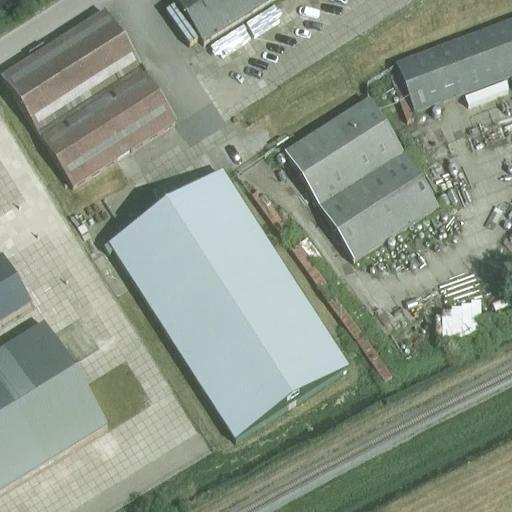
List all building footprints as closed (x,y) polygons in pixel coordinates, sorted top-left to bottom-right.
[(172,0),(204,49),(280,0),(172,0)] [(175,126),(104,15),(1,81),(72,192),(175,126)] [(511,24),(396,69),(414,117),(511,80),(511,24)] [(284,158),(354,267),(438,213),(368,104),(284,158)] [(2,163),(0,164),(0,209),(23,195),(2,163)] [(348,373),(222,176),(108,249),(172,349),(173,349),(235,446),(348,373)] [(29,208),(0,226),(0,344),(83,291),(29,208)] [(0,495),(107,430),(44,328),(0,354),(0,495)]
